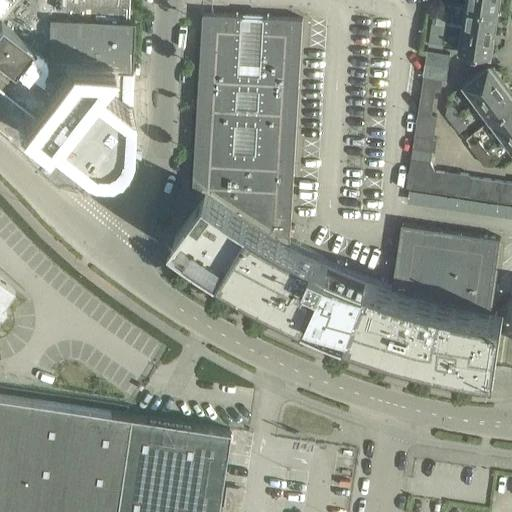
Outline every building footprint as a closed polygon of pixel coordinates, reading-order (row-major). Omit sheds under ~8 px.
[(0,0),(0,78),(40,110),(34,117),(85,157),(87,158),(89,159),(91,160),(93,160),(95,161),(97,161),(99,161),(101,161),(103,161),(105,160),(107,159),(109,159),(111,158),(112,156),(114,155),(115,154),(117,152),(118,150),(119,149),(120,147),(121,145),(121,143),(121,141),(125,68),(132,68),(134,18),(129,17),(129,0),(0,0)] [(466,0),(465,5),(497,10),(498,7),(500,5),(500,0),(466,0)] [(462,27),(494,32),(495,21),(498,19),(499,14),(497,12),(497,10),(465,5),(462,27)] [(435,23),(445,25),(447,12),(437,11),(435,23)] [(393,348),(419,355),(446,361),(477,367),(481,368),(495,371),(495,367),(503,312),(490,310),(501,237),(402,223),(393,281),(358,269),(324,254),(291,237),(303,18),(261,15),(246,14),(203,12),(202,30),(202,32),(193,192),(192,209),(172,236),(171,237),(188,249),(219,270),(252,289),(285,306),(317,321),(350,334),(384,345),(393,348)] [(435,23),(433,36),(443,37),(445,25),(435,23)] [(459,50),(491,54),(491,51),(493,50),(494,44),(492,42),(494,32),(462,27),(459,50)] [(448,67),(450,53),(426,50),(424,63),(448,67)] [(448,67),(424,63),(422,75),(441,78),(441,79),(446,80),(448,67)] [(487,66),(462,85),(475,103),(503,82),(497,74),(497,71),(494,67),(487,66)] [(441,78),(422,75),(421,87),(434,89),(439,90),(441,79),(441,78)] [(503,82),(475,103),(489,121),(511,103),(511,90),(509,91),(503,82)] [(434,89),(421,87),(419,95),(433,97),(434,89)] [(433,97),(419,95),(417,112),(430,113),(433,97)] [(511,103),(489,121),(503,139),(511,132),(511,103)] [(451,121),(459,115),(451,105),(446,104),(445,114),(451,121)] [(430,113),(417,112),(415,123),(434,126),(436,114),(430,113)] [(465,125),(459,115),(451,121),(458,131),(465,125)] [(434,126),(415,123),(414,134),(433,137),(434,126)] [(511,132),(503,139),(511,151),(511,132)] [(436,137),(433,137),(414,134),(412,145),(432,148),(434,148),(436,137)] [(478,141),(470,146),(478,158),(486,152),(478,141)] [(432,148),(412,145),(411,157),(430,159),(432,148)] [(492,160),(486,152),(478,158),(482,163),(491,165),(492,160)] [(411,157),(406,187),(431,191),(433,171),(430,159),(411,157)] [(431,191),(442,192),(445,173),(433,171),(431,191)] [(445,171),(445,173),(442,192),(455,194),(458,173),(445,171)] [(466,196),(468,176),(468,174),(458,173),(455,194),(466,196)] [(468,176),(466,196),(477,197),(480,178),(468,176)] [(480,178),(477,197),(488,199),(491,179),(480,178)] [(491,179),(488,199),(500,201),(503,181),(491,179)] [(503,181),(500,201),(510,202),(511,185),(511,182),(503,181)] [(0,314),(1,315),(5,310),(1,307),(14,289),(0,279),(0,314)] [(216,511),(230,429),(130,414),(0,394),(0,511),(212,511),(215,511),(216,511)]
